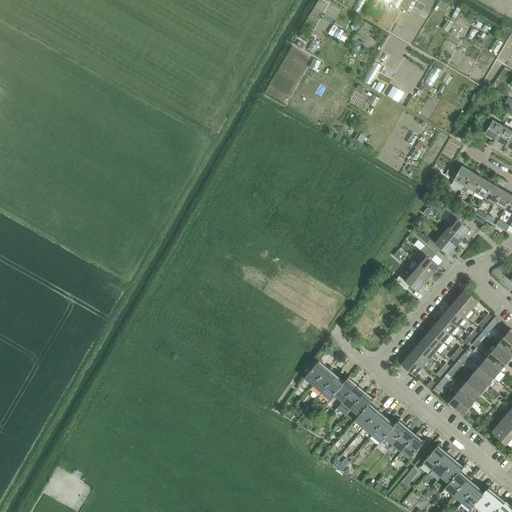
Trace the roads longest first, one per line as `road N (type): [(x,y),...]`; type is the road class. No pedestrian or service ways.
road 1 (residential): [(511,481),(375,369)]
road 2 (residential): [(375,369),(472,269)]
